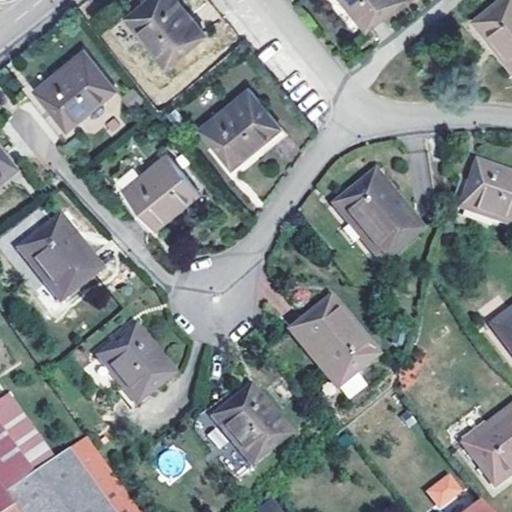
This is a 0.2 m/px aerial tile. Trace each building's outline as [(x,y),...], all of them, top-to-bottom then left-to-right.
[(202,32),(175,0),(144,0),(125,16),(165,63),(202,32)] [(396,0),(341,0),(364,27),(396,0)] [(511,0),(496,0),(472,20),(511,67),(511,0)] [(112,88),(82,50),(34,88),(65,127),(112,88)] [(246,88),(198,126),(230,165),(256,144),(278,126),(246,88)] [(278,126),(256,144),(263,151),(284,134),(278,126)] [(166,152),(122,187),(135,204),(154,226),(197,191),(166,152)] [(0,180),(10,173),(0,160),(0,180)] [(511,228),(511,175),(473,162),(457,209),(511,228)] [(418,229),(371,173),(331,204),(380,263),(418,229)] [(154,226),(135,204),(128,210),(145,232),(154,226)] [(98,270),(58,217),(16,250),(57,303),(98,270)] [(286,332),(335,390),(356,373),(376,357),(329,299),(286,332)] [(511,310),(491,327),(511,353),(511,310)] [(173,376),(133,328),(95,359),(135,406),(173,376)] [(363,381),(356,373),(335,390),(342,398),(363,381)] [(249,388),(232,402),(211,419),(249,467),(288,436),(249,388)] [(204,410),(211,419),(232,402),(225,394),(204,410)] [(511,406),(461,445),(494,487),(511,472),(511,406)] [(0,488),(3,493),(30,475),(0,433),(0,488)] [(3,493),(12,506),(15,511),(137,511),(85,437),(30,475),(3,493)] [(158,468),(174,475),(182,458),(166,451),(158,468)] [(425,489),(439,509),(465,491),(451,471),(425,489)] [(0,511),(1,511),(12,506),(3,493),(0,488),(0,511)] [(460,511),(495,511),(483,495),(460,511)]
